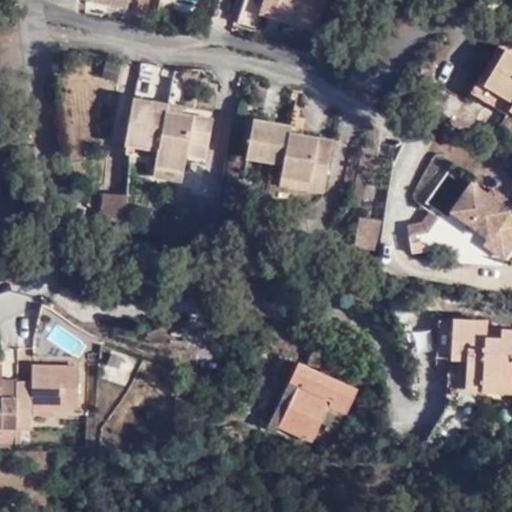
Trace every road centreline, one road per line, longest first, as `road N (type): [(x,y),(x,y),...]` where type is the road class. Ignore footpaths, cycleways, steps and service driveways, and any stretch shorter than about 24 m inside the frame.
road 1 (unknown): [(41,261),(51,307),(79,327),(297,304),(377,331)]
road 2 (unclassified): [(26,0),(41,261),(28,290),(0,302)]
